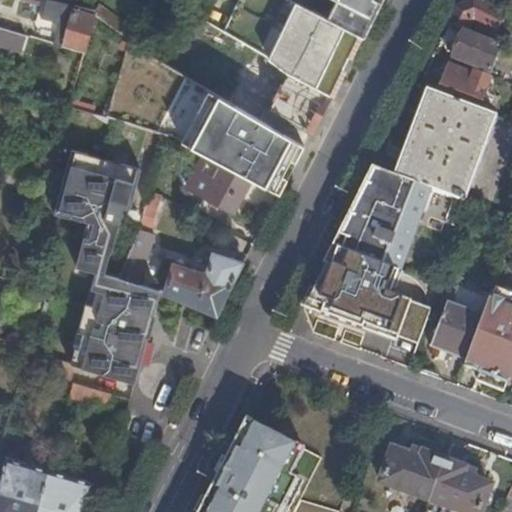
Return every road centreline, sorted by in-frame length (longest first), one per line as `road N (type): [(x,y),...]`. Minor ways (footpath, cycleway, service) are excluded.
road 1 (secondary): [(409,0),(244,338)]
road 2 (residential): [(244,338),(511,435)]
road 3 (secondary): [(244,338),(157,511)]
